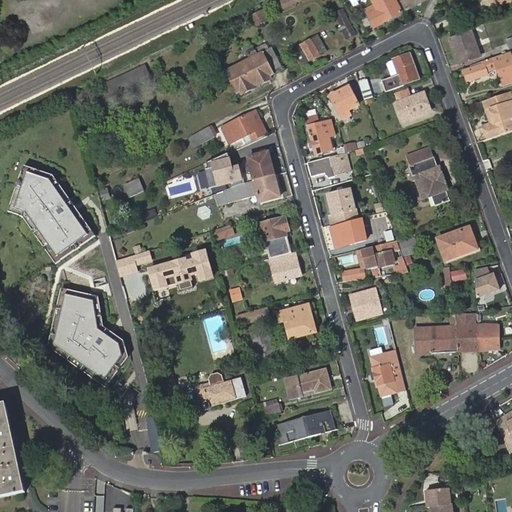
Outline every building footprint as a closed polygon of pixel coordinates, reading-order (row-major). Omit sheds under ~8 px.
[(304,0),(280,0),(271,5),(277,15),(304,0)] [(368,0),(375,13),(368,16),(374,27),(401,13),(394,0),(368,0)] [(401,0),(407,10),(426,0),(401,0)] [(335,14),(347,40),(356,35),(344,10),(335,14)] [(253,16),(257,26),(267,20),(261,11),(253,16)] [(449,40),(456,62),(479,54),(471,32),(449,40)] [(318,36),(310,40),(319,55),(326,51),(318,36)] [(319,55),(310,40),(295,48),(304,63),(319,55)] [(250,60),(227,71),(230,79),(234,78),(242,95),(271,79),(270,76),(283,70),(272,49),(258,55),(256,51),(248,55),(250,60)] [(511,62),(509,53),(481,62),(482,64),(464,71),(468,82),(486,76),(485,73),(496,69),(502,84),(511,80),(511,62)] [(386,92),(404,86),(403,85),(419,79),(410,54),(394,60),(399,74),(382,81),(386,92)] [(145,64),(100,84),(107,99),(152,78),(145,64)] [(367,80),(359,82),(365,100),(372,97),(367,80)] [(330,96),(342,121),(352,117),(349,112),(359,108),(349,87),(330,96)] [(394,94),(403,121),(431,111),(425,91),(411,96),(408,89),(394,94)] [(508,92),(483,101),(491,124),(483,126),(487,139),(511,131),(511,125),(509,117),(511,115),(511,102),(508,92)] [(249,135),(258,131),(259,130),(251,114),(222,128),(230,144),(249,135)] [(306,126),(311,145),(307,145),(309,150),(312,149),(314,155),(333,149),(329,137),(335,135),(333,129),(328,130),(325,120),(306,126)] [(198,133),(203,142),(214,136),(210,127),(198,133)] [(261,136),(258,131),(249,135),(252,140),(261,136)] [(344,147),(347,153),(359,150),(357,143),(344,147)] [(430,147),(407,156),(414,176),(412,177),(417,191),(419,190),(422,199),(432,195),(436,206),(450,201),(446,190),(448,189),(440,167),(437,167),(430,147)] [(227,153),(206,164),(208,170),(205,171),(209,189),(216,187),(216,188),(242,181),(238,165),(231,167),(227,153)] [(272,176),(274,175),(268,153),(248,159),(254,181),(272,176)] [(346,153),(308,164),(312,178),(324,174),(326,180),(335,177),(335,175),(350,170),(346,153)] [(54,174),(23,164),(9,211),(23,216),(56,263),(96,236),(76,207),(54,174)] [(273,179),(272,176),(254,181),(238,185),(240,190),(247,188),(250,197),(258,195),(260,202),(280,196),(275,179),(273,179)] [(124,184),(129,197),(144,191),(139,178),(124,184)] [(238,185),(229,189),(225,191),(228,203),(250,197),(247,188),(240,190),(238,185)] [(107,187),(99,190),(102,201),(110,199),(107,187)] [(334,225),(360,219),(358,209),(352,189),(328,196),(333,216),(332,216),(334,225)] [(260,226),(264,243),(274,240),(276,248),(290,244),(287,233),(290,232),(286,218),(260,226)] [(377,227),(383,242),(394,239),(388,223),(377,227)] [(331,229),(336,249),(357,243),(352,224),(331,229)] [(439,240),(446,262),(476,250),(472,237),(473,237),(470,228),(439,240)] [(476,250),(446,262),(447,264),(481,252),(476,236),(473,237),(472,237),(476,250)] [(213,238),(217,254),(222,253),(217,237),(213,238)] [(403,251),(402,252),(404,258),(405,259),(416,255),(413,247),(418,246),(416,239),(401,245),(403,251)] [(397,240),(359,250),(364,270),(365,270),(372,268),(375,278),(410,273),(405,259),(404,258),(402,252),(397,240)] [(195,261),(148,274),(153,291),(178,284),(181,292),(195,288),(192,276),(199,274),(201,280),(213,277),(206,252),(193,255),(195,261)] [(296,255),(283,258),(285,265),(297,261),(296,255)] [(285,265),(283,258),(270,262),(275,279),(281,277),(282,281),(301,275),(297,261),(285,265)] [(488,267),(475,270),(477,300),(500,291),(495,273),(491,275),(488,267)] [(343,272),(344,283),(366,280),(365,270),(364,270),(343,272)] [(462,279),(469,277),(467,270),(460,271),(462,279)] [(452,273),(454,281),(462,279),(460,271),(452,273)] [(99,296),(62,287),(49,347),(107,389),(129,357),(125,340),(104,325),(99,296)] [(352,297),(358,321),(372,317),(371,310),(384,307),(379,290),(352,297)] [(310,305),(278,313),(281,322),(285,321),(290,340),(317,333),(310,305)] [(236,316),(238,325),(267,317),(265,309),(236,316)] [(478,351),(477,315),(456,316),(457,327),(458,352),(478,351)] [(480,315),(477,315),(478,351),(498,351),(497,325),(480,326),(480,315)] [(415,355),(458,353),(458,352),(457,327),(456,316),(451,316),(452,328),(414,330),(415,355)] [(395,352),(370,359),(373,369),(373,370),(374,375),(370,376),(371,381),(375,380),(377,386),(378,386),(381,397),(403,391),(395,352)] [(326,376),(331,375),(329,369),(288,379),(294,399),(313,394),(312,391),(317,390),(318,393),(329,390),(326,376)] [(205,388),(211,409),(217,408),(216,406),(248,398),(242,378),(225,383),(223,375),(219,372),(212,374),(210,380),(212,386),(205,388)] [(334,389),(331,375),(326,376),(329,390),(334,389)] [(153,384),(158,400),(161,399),(160,394),(176,390),(172,379),(153,384)] [(278,403),(259,408),(261,418),(281,413),(278,403)] [(0,407),(0,500),(26,495),(7,406),(0,407)] [(278,425),(283,442),(278,444),(278,445),(340,429),(340,428),(335,429),(330,411),(335,410),(334,409),(273,425),(273,427),(278,425)] [(511,414),(504,420),(507,426),(499,430),(506,447),(511,443),(511,414)] [(499,430),(507,426),(504,420),(496,424),(499,430)] [(430,496),(432,508),(452,506),(451,489),(428,491),(428,496),(430,496)]
